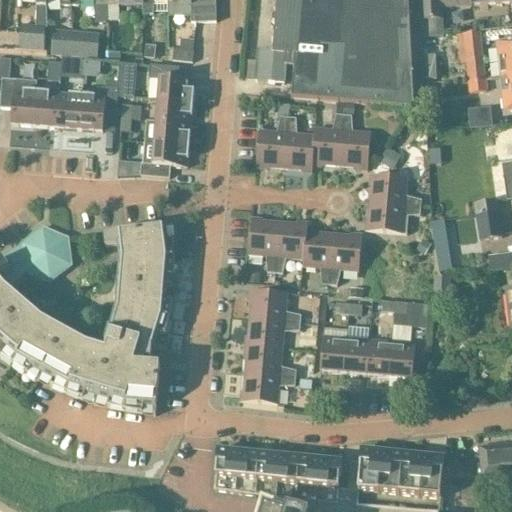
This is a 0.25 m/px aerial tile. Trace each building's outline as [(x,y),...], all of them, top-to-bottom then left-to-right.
[(71,8),(70,0),(46,0),(47,4),(61,4),(61,8),(71,8)] [(107,26),(107,16),(107,8),(106,0),(70,0),(71,8),(80,8),(80,3),(95,3),(96,26),(107,26)] [(106,0),(107,8),(107,16),(120,16),(119,8),(120,2),(134,2),(134,6),(143,6),(143,0),(106,0)] [(143,0),(143,6),(144,17),(153,17),(153,6),(154,6),(154,1),(168,1),(168,0),(143,0)] [(169,17),(193,17),(193,6),(192,0),(168,0),(168,1),(169,17)] [(192,0),(193,6),(193,17),(194,24),(217,25),(216,0),(192,0)] [(301,10),(299,36),(411,48),(409,4),(421,4),(421,0),(276,0),(275,7),(301,10)] [(511,0),(421,0),(421,4),(423,22),(442,21),(441,9),(511,4),(511,0)] [(285,74),(296,75),(299,36),(301,10),(278,8),(273,55),(260,54),(259,64),(245,63),(244,81),(257,82),(257,83),(284,86),(285,74)] [(45,29),(20,27),(18,53),(43,54),(45,29)] [(51,57),(73,60),(71,33),(53,32),(51,57)] [(99,36),(72,33),(71,33),(73,60),(96,62),(99,36)] [(467,84),(486,82),(481,34),(457,36),(460,65),(465,65),(467,84)] [(296,75),(294,99),(414,110),(411,48),(299,36),(296,75)] [(501,80),(511,78),(511,43),(497,46),(501,80)] [(145,47),(144,58),(144,60),(154,61),(156,48),(145,47)] [(173,50),(172,63),(192,65),(193,52),(173,50)] [(62,75),(62,66),(49,65),(49,74),(62,75)] [(100,76),(101,66),(83,65),(82,81),(94,82),(100,76)] [(159,102),(194,106),(195,92),(195,83),(179,82),(180,70),(151,67),(150,81),(160,82),(159,102)] [(511,113),(511,78),(501,80),(506,115),(511,113)] [(11,128),(34,129),(37,94),(36,94),(36,84),(3,81),(0,110),(12,111),(11,128)] [(486,82),(467,84),(469,96),(487,93),(486,82)] [(91,98),(83,98),(80,133),(103,135),(105,119),(117,120),(119,90),(118,90),(118,86),(106,86),(106,90),(96,90),(92,94),(91,98)] [(37,94),(34,129),(57,131),(60,96),(50,96),(50,95),(37,94)] [(80,133),(83,98),(70,97),(66,97),(60,96),(57,131),(80,133)] [(194,106),(159,102),(157,124),(192,127),(192,118),(193,119),(194,106)] [(337,105),(336,117),(343,118),(344,105),(337,105)] [(343,118),(345,118),(351,119),(352,106),(344,105),(343,118)] [(277,120),(280,120),(288,121),(289,107),(278,106),(277,120)] [(124,108),(123,121),(132,122),(133,109),(124,108)] [(473,111),(474,127),(493,126),(492,110),(473,111)] [(340,172),(345,118),(343,118),(336,117),(332,133),(316,132),(312,176),(313,176),(314,169),(340,172)] [(351,119),(345,118),(340,172),(369,174),(372,137),(352,135),(351,119)] [(290,121),(288,121),(280,120),(276,136),(260,134),(257,171),(285,174),(290,121)] [(132,122),(123,121),(121,134),(131,135),(132,122)] [(290,121),(285,174),(312,176),(316,132),(315,132),(315,139),(297,137),(296,121),(290,121)] [(146,123),(144,145),(190,149),(191,136),(192,127),(157,124),(146,123)] [(190,149),(144,145),(142,165),(141,179),(170,181),(171,169),(188,171),(189,162),(190,149)] [(387,151),(381,162),(393,170),(400,159),(387,151)] [(511,166),(502,168),(504,181),(511,179),(511,166)] [(369,206),(420,211),(421,203),(407,199),(409,181),(371,178),(369,206)] [(475,218),(499,215),(496,202),(473,206),(475,218)] [(420,211),(369,206),(366,234),(406,238),(408,218),(420,218),(420,211)] [(499,215),(475,218),(479,243),(503,239),(499,215)] [(267,276),(276,276),(280,223),(252,221),(249,258),(266,260),(267,276)] [(280,223),(276,276),(282,277),(286,261),(304,263),(303,270),(304,270),(308,226),(280,223)] [(321,287),(330,288),(335,235),(308,233),(309,226),(308,226),(304,270),(320,272),(321,287)] [(7,288),(0,281),(0,356),(38,383),(39,384),(67,396),(94,407),(95,408),(154,419),(156,419),(160,369),(150,368),(152,348),(163,352),(164,350),(175,291),(175,290),(174,230),(174,229),(105,237),(106,249),(119,248),(120,261),(116,310),(104,350),(88,346),(44,322),(7,289),(7,288)] [(0,262),(0,281),(7,288),(25,274),(50,285),(72,268),(69,240),(43,230),(21,246),(21,247),(2,262),(1,261),(0,262)] [(434,247),(447,245),(444,230),(431,233),(434,247)] [(335,235),(330,288),(337,288),(340,273),(360,275),(363,238),(335,235)] [(430,248),(423,244),(416,254),(423,258),(430,248)] [(260,276),(247,275),(246,286),(259,287),(260,276)] [(450,280),(440,280),(434,279),(433,304),(449,304),(450,280)] [(248,322),(300,327),(300,321),(301,319),(286,315),(288,297),(250,294),(248,322)] [(394,316),(395,305),(382,304),(381,315),(394,316)] [(408,306),(395,305),(394,316),(407,317),(408,306)] [(348,318),(349,307),(336,306),(335,317),(348,318)] [(362,308),(349,307),(348,318),(361,319),(362,308)] [(246,349),(283,353),(284,335),(299,334),(300,327),(248,322),(246,349)] [(321,375),(344,377),(347,342),(348,333),(327,331),(327,340),(324,340),(321,375)] [(393,346),(389,381),(413,383),(416,348),(409,347),(409,341),(393,340),(393,346)] [(367,379),(370,344),(347,342),(344,377),(367,379)] [(389,381),(393,346),(370,344),(367,379),(389,381)] [(243,377),(295,381),(296,373),(281,370),(283,353),(246,349),(243,377)] [(295,389),(295,381),(243,377),(241,405),(278,408),(280,390),(295,389)] [(311,383),(300,382),(299,392),(311,393),(311,383)] [(499,477),(497,449),(480,451),(483,479),(499,477)] [(239,454),(218,452),(214,493),(235,495),(239,454)] [(357,493),(378,495),(382,454),(361,452),(357,493)] [(259,456),(239,454),(235,495),(255,497),(259,456)] [(403,456),(382,454),(378,495),(399,497),(403,456)] [(279,458),(259,456),(255,497),(276,499),(279,458)] [(423,458),(403,456),(399,497),(419,499),(423,458)] [(300,460),(279,458),(276,499),(296,501),(300,460)] [(444,460),(423,458),(419,499),(440,501),(444,460)] [(320,462),(300,460),(296,501),(316,503),(320,462)] [(320,462),(316,503),(337,505),(341,464),(320,462)]
